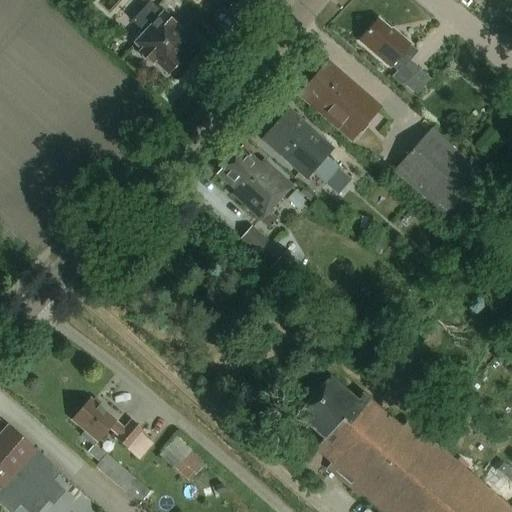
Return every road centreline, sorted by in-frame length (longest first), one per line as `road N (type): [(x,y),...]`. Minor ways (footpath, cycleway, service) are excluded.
road 1 (secondary): [(31,306),(308,0)]
road 2 (unclassified): [(289,511),(31,306)]
